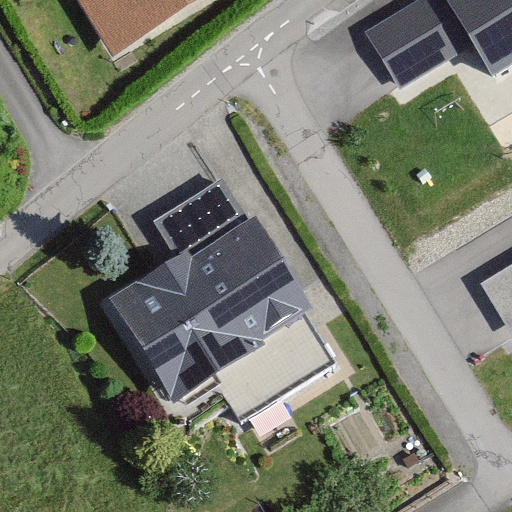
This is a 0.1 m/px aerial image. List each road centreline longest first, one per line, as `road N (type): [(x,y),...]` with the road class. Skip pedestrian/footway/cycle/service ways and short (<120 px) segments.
road 1 (residential): [(252,49),(506,474)]
road 2 (residential): [(252,49),(0,254)]
